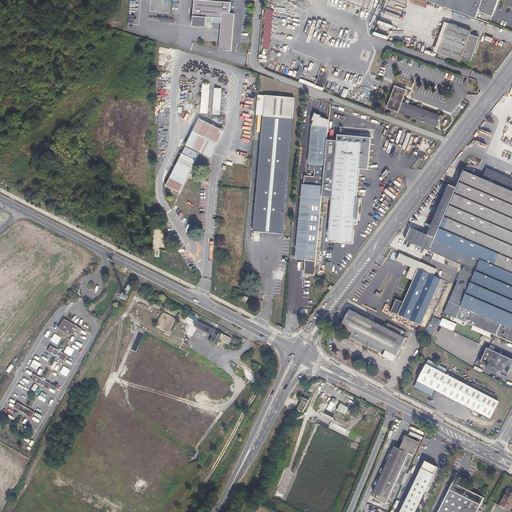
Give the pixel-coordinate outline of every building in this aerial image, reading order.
[(231,0),(230,0),(194,0),(193,25),(207,25),(207,21),(208,15),(222,16),(222,22),(220,49),(232,50),(235,12),(231,11),(231,0)] [(434,0),(479,15),(481,7),(497,12),(501,0),(434,0)] [(260,46),(267,48),(276,10),(266,8),(263,23),(265,23),(260,46)] [(470,30),(448,23),(438,53),(461,60),(462,56),(471,59),(479,36),(469,32),(470,30)] [(293,51),(290,59),(298,62),(301,54),(293,51)] [(305,56),(301,65),(308,63),(312,62),(317,61),(305,56)] [(312,67),(310,67),(307,76),(314,78),(320,64),(312,67)] [(346,71),(334,66),(329,81),(334,83),(333,85),(340,88),(346,71)] [(201,113),(208,113),(210,83),(202,83),(201,113)] [(408,90),(395,85),(387,106),(437,125),(441,115),(404,101),(408,90)] [(221,88),(213,88),(212,114),(219,115),(221,88)] [(293,96),(264,93),(252,229),(282,232),(293,96)] [(306,163),(323,164),(325,142),(327,120),(317,116),(313,115),(312,119),(309,125),(306,163)] [(223,131),(199,119),(187,145),(211,157),(212,155),(223,131)] [(325,142),(323,164),(323,166),(320,198),(333,199),(329,242),(353,244),(362,144),(325,142)] [(196,160),(182,153),(166,186),(180,193),(196,160)] [(320,198),(323,166),(307,165),(307,169),(314,170),(313,178),(303,177),(295,259),(305,260),(305,270),(310,271),(310,273),(314,273),(320,198)] [(511,178),(496,172),(487,169),(483,179),(464,171),(456,187),(435,238),(430,251),(464,265),(444,313),(511,342),(511,178)] [(417,269),(441,279),(444,272),(400,252),(396,261),(410,267),(405,278),(412,281),(417,269)] [(420,325),(441,279),(417,269),(412,281),(402,303),(395,300),(390,312),(420,325)] [(377,291),(371,300),(375,303),(381,294),(377,291)] [(403,346),(406,339),(405,339),(408,333),(388,323),(386,327),(349,309),(340,326),(352,332),(349,337),(376,353),(380,354),(379,356),(383,358),(393,363),(395,362),(399,355),(403,346)] [(442,317),(439,324),(453,330),(456,323),(442,317)] [(64,318),(58,327),(68,333),(72,327),(80,331),(82,328),(64,318)] [(223,333),(197,320),(195,326),(213,335),(210,341),(217,345),(220,340),(229,344),(232,338),(223,333)] [(47,350),(64,360),(67,355),(50,345),(47,350)] [(511,368),(511,359),(488,349),(482,363),(509,376),(511,368)] [(466,385),(460,381),(449,375),(445,374),(447,369),(429,361),(425,368),(420,377),(415,388),(429,395),(432,397),(435,391),(437,392),(458,403),(477,412),(485,417),(490,419),(495,409),(499,402),(493,399),(484,394),(470,388),(466,385)] [(34,373),(31,379),(47,388),(51,383),(34,373)] [(484,390),(473,384),(470,388),(484,394),(493,399),(496,395),(484,390)] [(304,398),(297,409),(303,412),(309,400),(304,398)] [(14,407),(31,417),(34,411),(17,401),(14,407)] [(405,474),(411,462),(414,455),(416,451),(417,449),(420,444),(406,437),(403,444),(399,451),(394,448),(388,462),(379,481),(373,494),(377,496),(375,500),(380,502),(385,505),(387,500),(392,502),(393,500),(399,488),(405,474)] [(417,511),(439,468),(427,461),(402,511),(417,511)] [(467,480),(457,477),(440,511),(478,511),(481,506),(485,498),(464,487),(467,480)] [(511,492),(507,490),(503,498),(499,506),(502,508),(508,511),(510,507),(511,504),(511,492)]
